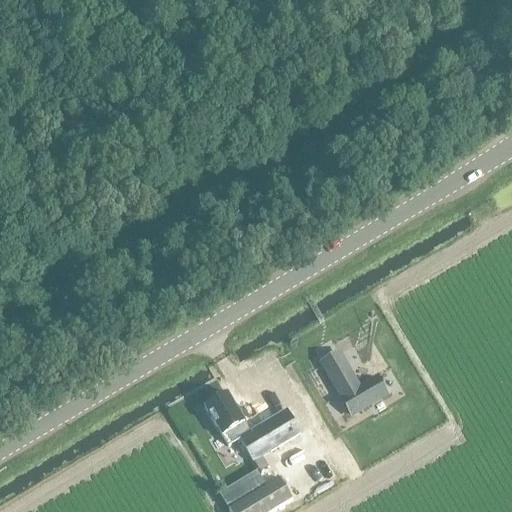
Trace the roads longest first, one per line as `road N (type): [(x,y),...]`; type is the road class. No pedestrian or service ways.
road 1 (track): [(0,330),(449,41),(493,0)]
road 2 (secondary): [(0,450),(511,147)]
